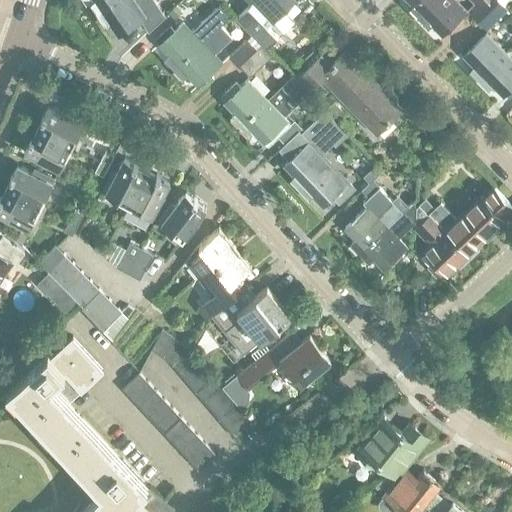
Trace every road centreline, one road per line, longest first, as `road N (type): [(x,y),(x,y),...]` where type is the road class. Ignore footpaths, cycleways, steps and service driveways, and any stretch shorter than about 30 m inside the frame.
road 1 (residential): [(18,38),(182,130),(383,349)]
road 2 (residential): [(511,160),(357,0)]
road 3 (residential): [(393,360),(511,254)]
road 4 (residential): [(393,360),(436,404),(511,451)]
